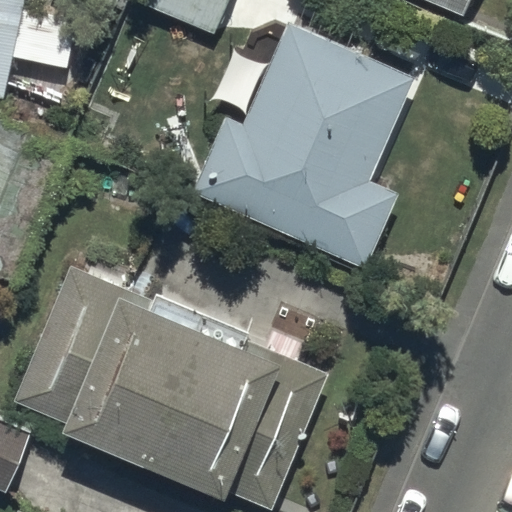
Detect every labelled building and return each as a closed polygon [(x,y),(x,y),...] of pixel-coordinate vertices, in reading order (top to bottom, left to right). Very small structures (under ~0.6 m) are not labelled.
[(160,0),(212,21),(220,0),(160,0)] [(191,175),(363,251),(395,177),(367,164),(412,61),(287,6),(241,109),(224,101),(191,175)] [(0,110),(0,260),(6,263),(58,134),(0,110)] [(12,387),(270,493),(326,357),(69,250),(12,387)] [(0,476),(5,479),(29,419),(0,408),(0,476)] [(11,511),(51,511),(17,498),(11,511)]
